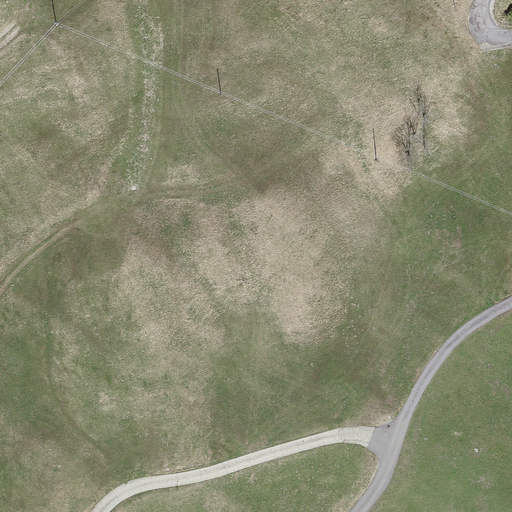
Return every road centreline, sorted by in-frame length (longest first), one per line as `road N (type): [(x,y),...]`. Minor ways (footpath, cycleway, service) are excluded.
road 1 (track): [(366,511),(395,477),(398,449),(344,437),(147,486),(119,495),(105,511)]
road 2 (track): [(511,307),(459,341),(398,449)]
